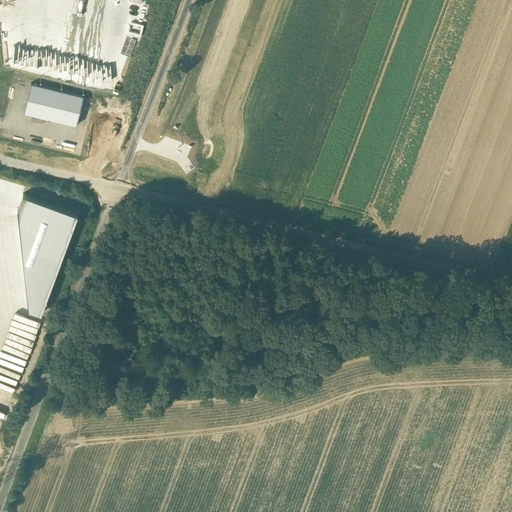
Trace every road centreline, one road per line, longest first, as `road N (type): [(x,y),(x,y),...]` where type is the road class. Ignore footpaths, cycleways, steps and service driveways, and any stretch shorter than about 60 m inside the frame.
road 1 (unclassified): [(118,185),(511,281)]
road 2 (residential): [(118,185),(0,506)]
road 3 (residential): [(187,0),(118,185)]
road 4 (unclassified): [(0,159),(118,185)]
